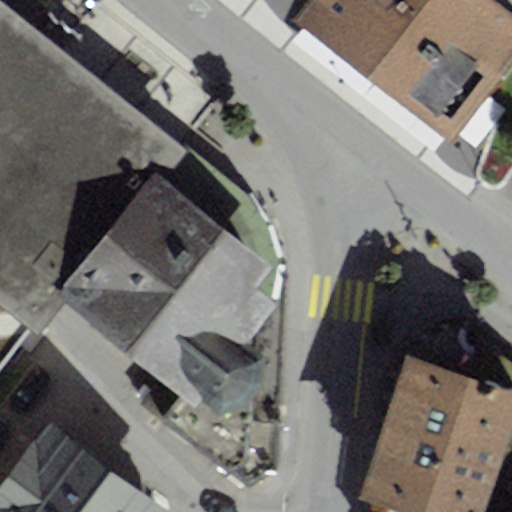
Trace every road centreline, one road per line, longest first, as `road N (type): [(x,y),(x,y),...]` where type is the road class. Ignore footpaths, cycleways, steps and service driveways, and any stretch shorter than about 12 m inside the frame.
road 1 (residential): [(337,142),(316,511)]
road 2 (residential): [(163,0),(337,142)]
road 3 (residential): [(511,274),(455,221),(337,142)]
